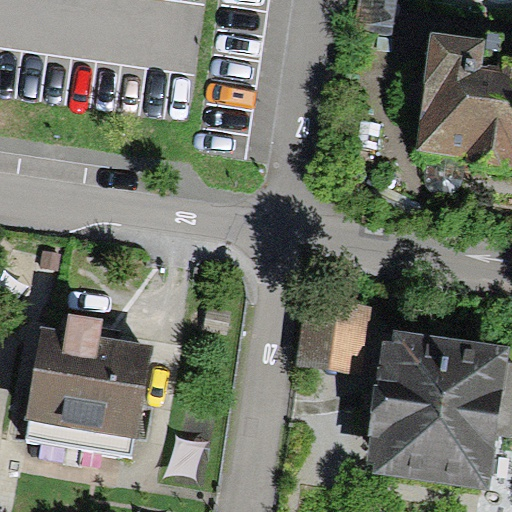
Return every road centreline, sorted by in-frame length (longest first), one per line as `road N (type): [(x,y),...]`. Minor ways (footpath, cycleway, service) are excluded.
road 1 (residential): [(280,236),(0,199)]
road 2 (residential): [(280,236),(242,511)]
road 3 (residential): [(511,264),(280,236)]
